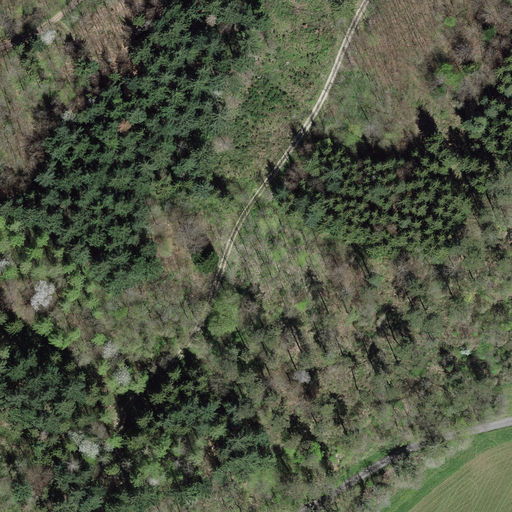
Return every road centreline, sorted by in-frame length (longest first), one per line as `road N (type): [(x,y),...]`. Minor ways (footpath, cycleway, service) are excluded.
road 1 (track): [(373,0),(252,210),(208,311),(168,368),(125,405),(104,511)]
road 2 (residential): [(511,415),(408,441),(306,511)]
